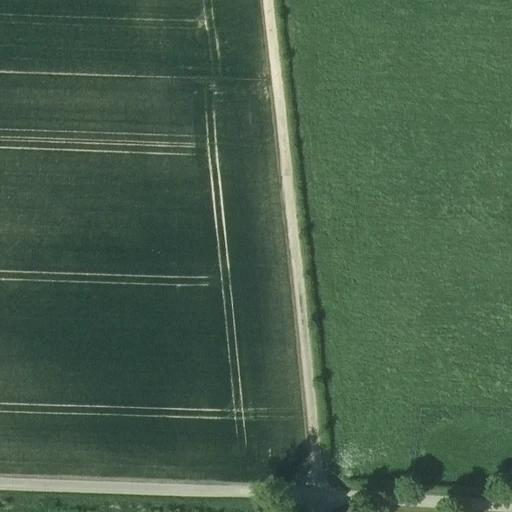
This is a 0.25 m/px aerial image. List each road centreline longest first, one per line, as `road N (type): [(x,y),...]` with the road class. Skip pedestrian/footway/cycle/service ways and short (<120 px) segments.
road 1 (track): [(315,511),(265,0)]
road 2 (track): [(511,507),(0,485)]
